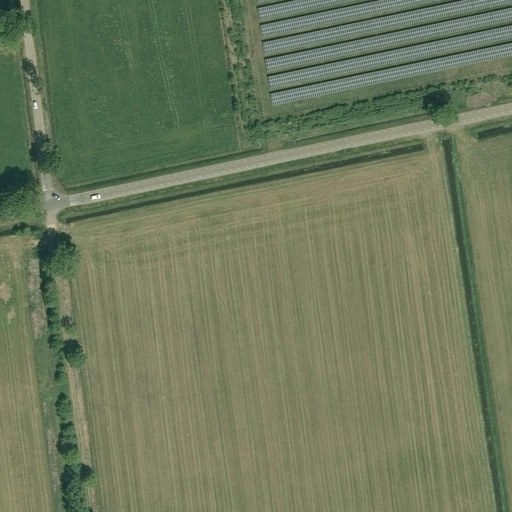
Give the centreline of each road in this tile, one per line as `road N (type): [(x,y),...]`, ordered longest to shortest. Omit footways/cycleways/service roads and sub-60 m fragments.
road 1 (unclassified): [(49,204),(511,109)]
road 2 (unclassified): [(49,204),(24,0)]
